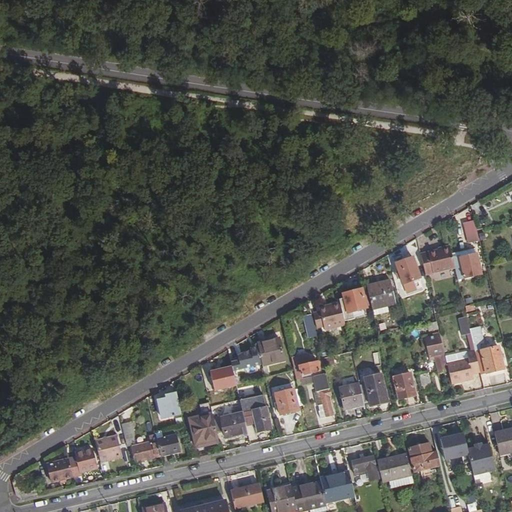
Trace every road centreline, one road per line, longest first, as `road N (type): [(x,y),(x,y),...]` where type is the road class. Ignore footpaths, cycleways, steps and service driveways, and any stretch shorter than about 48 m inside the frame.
road 1 (residential): [(510,167),(0,477)]
road 2 (residential): [(0,511),(28,511),(511,394)]
road 3 (tertiary): [(0,54),(493,128)]
